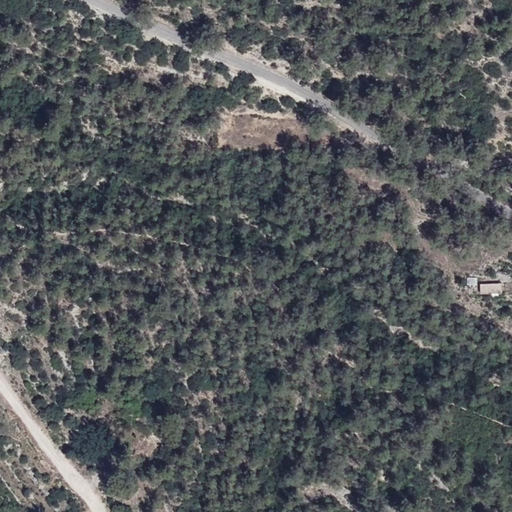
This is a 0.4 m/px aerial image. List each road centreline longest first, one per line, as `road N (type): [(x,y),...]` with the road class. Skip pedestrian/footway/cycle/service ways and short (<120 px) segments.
road 1 (unclassified): [(511,214),(315,98),(90,0)]
road 2 (track): [(99,511),(0,385)]
